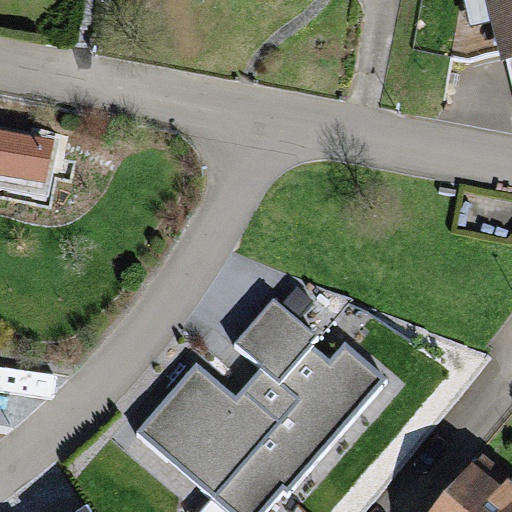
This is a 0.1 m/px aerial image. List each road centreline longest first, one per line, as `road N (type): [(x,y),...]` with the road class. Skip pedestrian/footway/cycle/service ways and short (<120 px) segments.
road 1 (residential): [(279,120),(117,372),(0,466)]
road 2 (residential): [(279,120),(0,63)]
road 3 (residential): [(511,165),(279,120)]
road 4 (residential): [(511,373),(399,511)]
